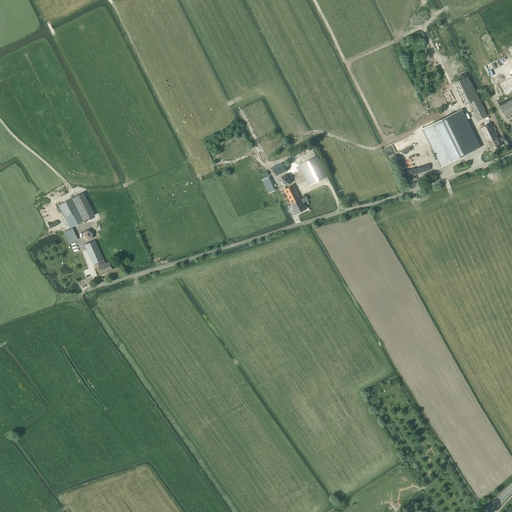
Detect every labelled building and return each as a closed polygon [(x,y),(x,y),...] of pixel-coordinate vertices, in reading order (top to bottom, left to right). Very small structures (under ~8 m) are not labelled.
[(478,121),(488,116),(468,76),(455,83),(465,105),(469,103),(478,121)] [(511,89),(511,79),(501,85),(506,94),(510,92),(509,91),(511,89)] [(448,105),(456,101),(450,90),(442,94),(448,105)] [(430,125),(423,129),(425,133),(441,166),(442,166),(480,147),(462,110),(430,125)] [(497,136),(498,136),(491,123),(479,129),(485,140),(486,139),(492,152),(497,149),(497,148),(501,145),(500,143),(505,139),(503,136),(498,139),(497,136)] [(309,185),(327,176),(317,156),(299,165),(309,185)] [(277,176),(286,171),(282,163),(273,168),(277,176)] [(290,184),(290,178),(286,175),(280,178),(280,183),(285,186),(290,184)] [(274,191),(276,190),(269,177),(262,180),(269,194),(274,191)] [(299,196),(293,185),(284,190),(287,196),(291,204),(301,199),(299,196)] [(303,203),(307,201),(308,200),(306,197),(301,199),(291,204),(296,214),(306,209),(303,203)] [(71,199),(58,206),(69,228),(82,221),(71,199)] [(104,264),(102,260),(93,240),(83,245),(92,265),(97,262),(99,267),(98,267),(101,274),(112,269),(109,262),(104,264)]
